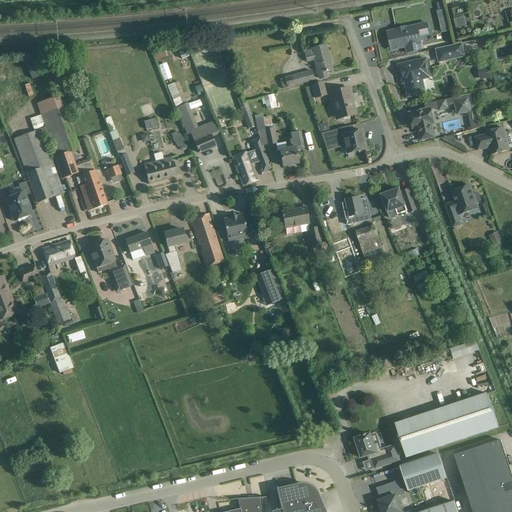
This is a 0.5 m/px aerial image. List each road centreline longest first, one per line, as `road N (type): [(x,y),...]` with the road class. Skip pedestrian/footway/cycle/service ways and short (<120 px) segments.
road 1 (residential): [(0,253),(195,199),(396,161)]
road 2 (unclassified): [(67,511),(314,457),(330,464),(351,511)]
road 3 (unknown): [(330,464),(344,441),(342,398),(445,380)]
road 4 (residential): [(396,161),(347,20)]
road 5 (residential): [(396,161),(439,152),(511,185)]
